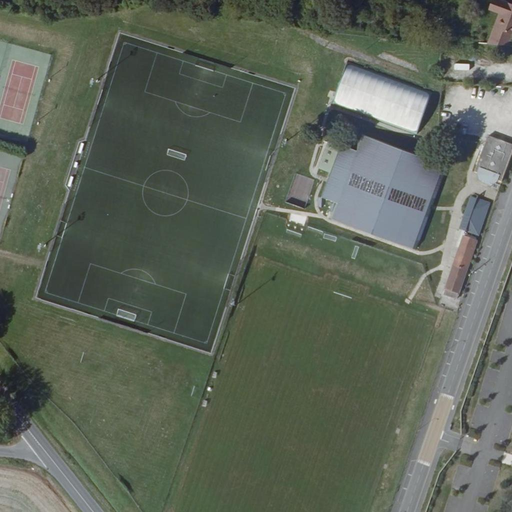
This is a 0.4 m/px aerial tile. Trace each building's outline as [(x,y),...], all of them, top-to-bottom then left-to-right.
[(492,45),(496,45),(498,37),(508,2),(503,0),(496,0),(493,10),(503,14),(492,45)] [(496,45),(511,47),(511,43),(511,2),(508,2),(498,37),(496,45)] [(505,59),(443,52),(440,77),(502,83),(505,59)] [(329,108),(414,138),(428,96),(344,66),(329,108)] [(511,145),(486,136),(480,151),(509,156),(511,147),(511,145)] [(353,155),(340,150),(317,216),(329,221),(324,237),(410,266),(445,168),(359,138),(353,155)] [(499,185),(509,156),(480,151),(472,175),(499,185)] [(464,233),(459,248),(472,252),(483,220),(464,213),(458,231),(464,233)] [(464,233),(458,231),(453,246),(459,248),(464,233)] [(470,258),(457,254),(438,311),(450,315),(470,258)]
